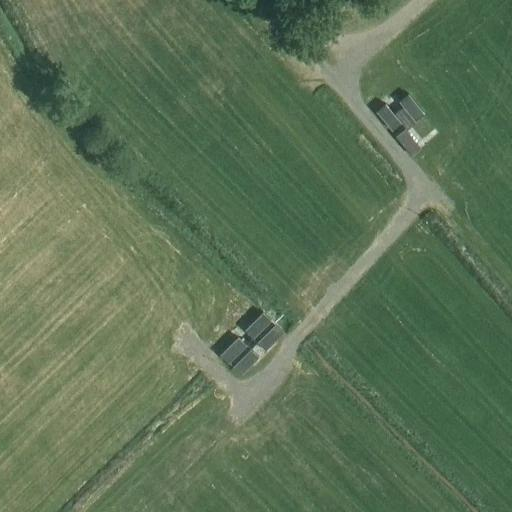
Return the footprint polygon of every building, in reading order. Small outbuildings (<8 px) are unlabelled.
[(424,91),(415,97),(428,116),(438,110),(424,91)] [(391,109),(408,127),(418,118),(401,100),(391,109)] [(423,126),(412,132),(423,152),(434,145),(423,126)] [(269,337),(287,319),(278,310),(260,328),(269,337)] [(287,321),(274,339),(283,345),(296,328),(287,321)] [(253,333),(235,353),(245,362),(247,360),(258,369),(273,353),(264,345),(265,344),(253,333)]
